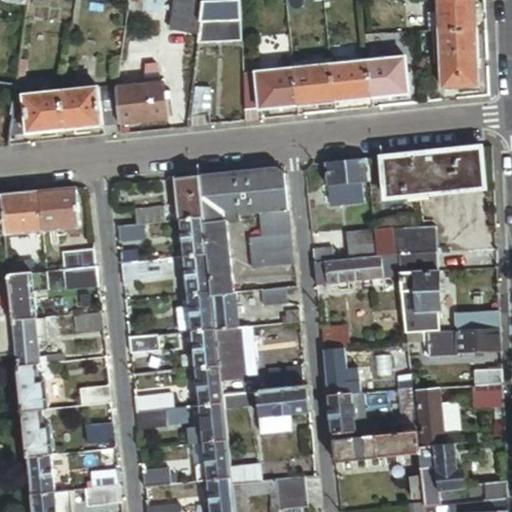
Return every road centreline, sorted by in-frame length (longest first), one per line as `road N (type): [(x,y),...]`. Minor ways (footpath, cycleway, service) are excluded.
road 1 (residential): [(100,163),(511,117)]
road 2 (residential): [(100,163),(134,511)]
